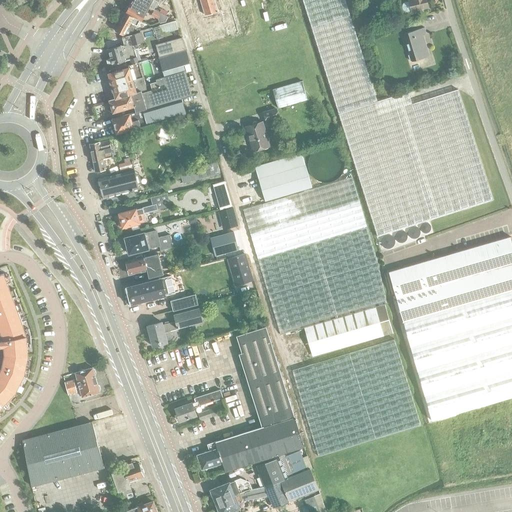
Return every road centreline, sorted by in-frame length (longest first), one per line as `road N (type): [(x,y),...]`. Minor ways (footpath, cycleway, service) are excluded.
road 1 (secondary): [(186,511),(93,273),(34,175)]
road 2 (secondary): [(14,186),(86,287),(175,511)]
road 3 (residential): [(4,460),(47,396),(61,341),(50,291),(31,263),(0,256)]
road 4 (residential): [(56,56),(84,91),(76,125),(96,221)]
